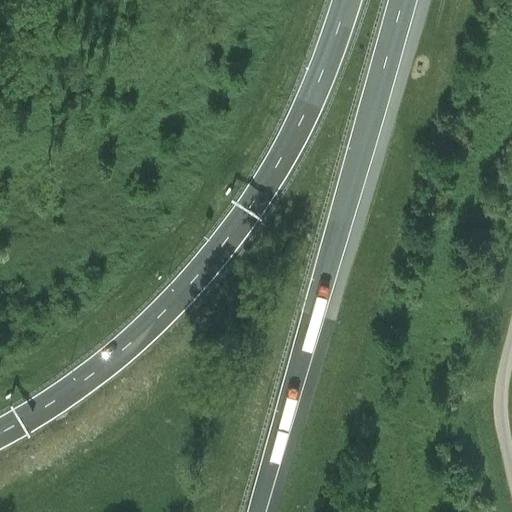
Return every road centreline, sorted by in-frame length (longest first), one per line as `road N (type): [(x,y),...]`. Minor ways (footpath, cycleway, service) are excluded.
road 1 (motorway): [(347,0),(281,159),(198,274),(111,359),(0,433)]
road 2 (motorway): [(255,511),(403,0)]
road 3 (unclassified): [(511,473),(499,396),(511,340)]
